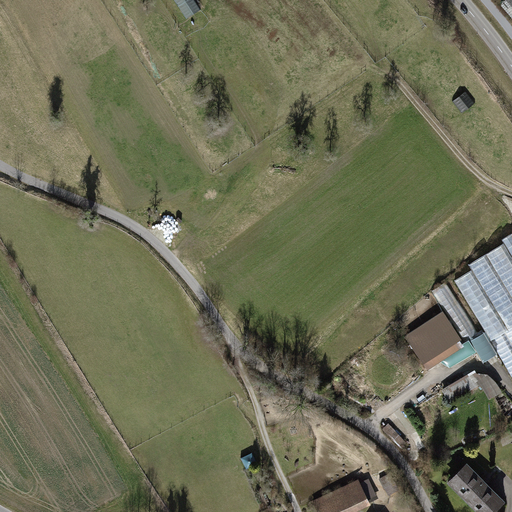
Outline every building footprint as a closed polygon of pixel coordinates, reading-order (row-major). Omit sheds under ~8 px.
[(176,0),(187,17),(201,8),(195,0),(176,0)] [(511,0),(502,0),(500,2),(511,16),(511,0)] [(472,269),(455,280),(486,333),(490,340),(511,376),(511,234),(503,240),(505,244),(469,265),(472,269)] [(464,342),(478,334),(445,282),(431,291),(464,342)] [(407,338),(427,369),(450,354),(463,346),(443,315),(407,338)] [(483,363),(497,355),(489,341),(490,340),(486,333),(463,346),(450,354),(456,364),(476,352),(483,363)] [(489,398),(500,391),(487,375),(477,375),(475,371),(443,390),(450,402),(481,384),(489,398)] [(491,511),(503,501),(468,465),(450,483),(478,511),(491,511)] [(358,477),(311,499),(317,511),(351,511),(371,503),(358,477)]
